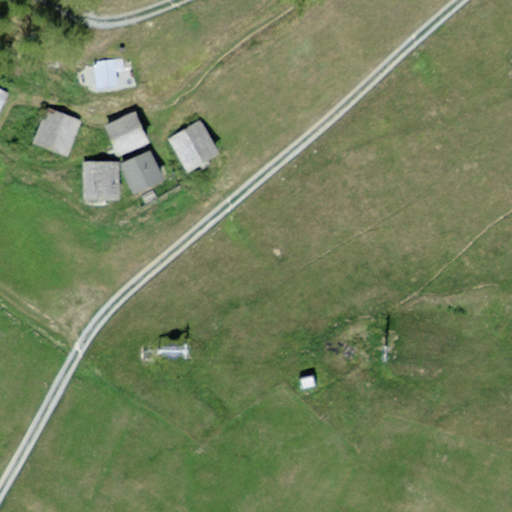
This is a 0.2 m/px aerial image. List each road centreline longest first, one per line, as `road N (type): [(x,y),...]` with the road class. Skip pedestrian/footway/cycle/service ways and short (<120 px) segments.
road 1 (track): [(0,488),(81,336),(465,0)]
road 2 (track): [(175,0),(115,20),(89,19),(50,0)]
